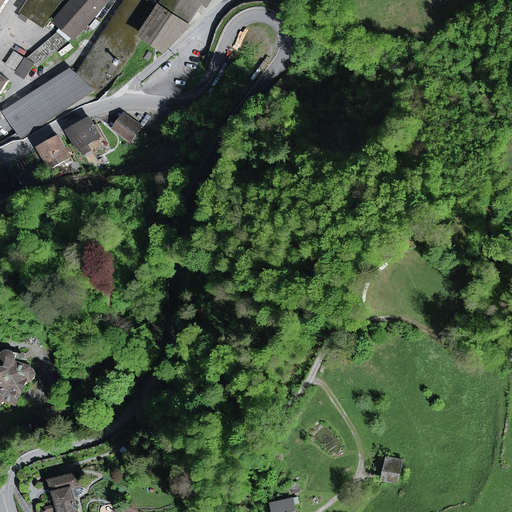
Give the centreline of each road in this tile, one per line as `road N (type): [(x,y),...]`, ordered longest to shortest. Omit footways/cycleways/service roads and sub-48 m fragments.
road 1 (tertiary): [(129,101),(163,105),(194,95),(246,16),(270,16),(279,25),(283,55),(229,124),(176,230),(173,340),(162,369),(116,429),(18,466),(8,494),(13,511)]
road 2 (track): [(511,354),(471,354),(417,325),(383,319),(333,336),(312,374)]
road 3 (residential): [(229,0),(134,84),(129,101)]
road 4 (tertiary): [(0,157),(80,113),(129,101)]
